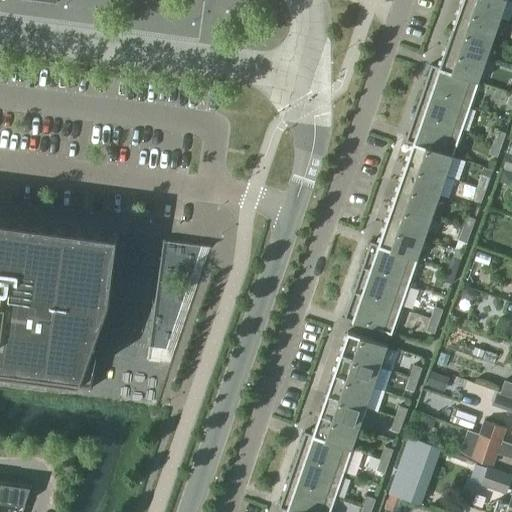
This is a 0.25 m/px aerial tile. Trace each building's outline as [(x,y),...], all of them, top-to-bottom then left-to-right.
[(461,0),(460,5),(499,19),(505,0),(461,0)] [(460,5),(452,26),(492,39),(499,19),(460,5)] [(452,26),(445,46),(485,60),(492,39),(452,26)] [(445,46),(438,66),(478,80),(485,60),(445,46)] [(431,64),(422,89),(470,106),(478,80),(438,66),(431,64)] [(422,89),(413,115),(461,131),(470,106),(422,89)] [(405,140),(412,143),(452,157),(461,131),(413,115),(405,140)] [(497,130),(493,142),(501,145),(505,133),(497,130)] [(501,145),(493,142),(488,154),(497,157),(501,145)] [(412,143),(405,163),(445,177),(452,157),(412,143)] [(511,154),(508,153),(503,168),(511,171),(511,154)] [(405,163),(398,183),(438,197),(445,177),(405,163)] [(477,187),(485,190),(489,178),(492,170),(491,170),(471,163),(464,183),(477,187)] [(398,183),(391,203),(431,217),(438,197),(398,183)] [(485,190),(477,187),(472,199),(481,202),(485,190)] [(391,203),(384,223),(424,237),(431,217),(391,203)] [(466,216),(462,228),(470,231),(475,219),(466,216)] [(0,376),(91,388),(106,316),(117,233),(0,217),(0,376)] [(384,223),(377,243),(417,257),(424,237),(384,223)] [(470,231),(462,228),(458,240),(466,243),(470,231)] [(370,241),(361,266),(409,283),(417,257),(377,243),(370,241)] [(474,260),(488,265),(491,256),(477,252),(474,260)] [(452,257),(448,268),(456,271),(460,260),(452,257)] [(361,266),(352,292),(400,308),(409,283),(361,266)] [(456,271),(448,268),(443,280),(452,283),(456,271)] [(476,295),(475,291),(467,288),(463,290),(462,294),(463,298),(471,300),(475,298),(476,295)] [(400,308),(352,292),(344,317),(391,334),(400,308)] [(434,306),(430,318),(438,321),(442,309),(434,306)] [(438,321),(430,318),(426,330),(434,333),(438,321)] [(347,331),(340,352),(380,366),(387,345),(347,331)] [(340,352),(333,372),(373,386),(380,366),(340,352)] [(436,364),(444,367),(448,355),(440,353),(436,364)] [(413,365),(409,377),(417,379),(422,368),(413,365)] [(425,385),(443,391),(448,377),(430,371),(425,385)] [(333,372),(326,393),(366,406),(373,386),(333,372)] [(417,379),(409,377),(405,388),(413,391),(417,379)] [(511,383),(504,381),(500,392),(511,396),(511,383)] [(511,396),(500,392),(496,391),(491,405),(511,412),(511,396)] [(326,393),(319,413),(359,427),(366,406),(326,393)] [(399,405),(395,417),(403,420),(407,408),(399,405)] [(448,422),(471,431),(476,416),(454,407),(448,422)] [(319,413),(312,434),(352,447),(359,427),(319,413)] [(412,427),(425,431),(429,418),(417,414),(412,427)] [(403,420),(395,417),(390,429),(399,432),(403,420)] [(479,433),(500,441),(504,428),(483,421),(479,433)] [(511,444),(500,441),(479,433),(479,434),(467,430),(460,451),(471,457),(492,465),(496,453),(511,458),(511,444)] [(304,431),(296,456),(343,473),(352,447),(312,434),(304,431)] [(409,436),(388,493),(419,504),(439,448),(409,436)] [(384,446),(380,458),(388,461),(393,449),(384,446)] [(296,456),(287,482),(334,498),(343,473),(296,456)] [(388,461),(380,458),(376,470),(384,473),(388,461)] [(482,483),(505,491),(511,476),(488,467),(482,483)] [(0,501),(24,505),(31,485),(0,481),(0,501)] [(278,507),(285,510),(291,511),(329,511),(334,498),(287,482),(278,507)] [(493,511),(494,511),(511,511),(511,493),(508,504),(497,500),(493,511)] [(367,496),(362,508),(371,511),(375,499),(367,496)]
